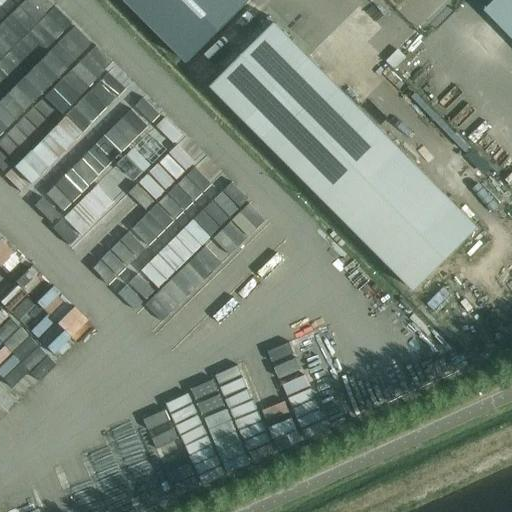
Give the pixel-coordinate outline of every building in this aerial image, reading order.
[(128,0),(188,60),(247,0),(128,0)] [(511,0),(494,0),(484,10),(511,38),(511,0)] [(54,6),(46,14),(62,29),(69,21),(54,6)] [(221,64),(227,70),(211,86),(415,290),(479,227),(293,41),(293,40),(269,16),(221,64)] [(0,167),(26,192),(52,164),(35,148),(107,72),(85,51),(94,41),(76,24),(64,37),(63,36),(36,65),(16,46),(24,38),(5,20),(0,25),(0,167)] [(138,183),(155,202),(208,155),(191,136),(138,183)] [(54,222),(82,193),(63,176),(36,204),(54,222)] [(126,196),(106,218),(124,235),(145,213),(126,196)] [(185,220),(117,283),(172,341),(207,308),(188,288),(263,218),(244,199),(210,231),(200,220),(192,227),(185,220)] [(0,243),(0,259),(5,265),(22,249),(9,235),(0,243)] [(73,297),(55,313),(70,329),(88,312),(73,297)] [(224,372),(246,435),(272,426),(273,431),(297,423),(270,346),(244,356),(247,364),(224,372)] [(0,417),(22,403),(8,382),(0,387),(0,417)] [(220,384),(201,392),(223,448),(242,440),(220,384)] [(153,434),(180,424),(172,401),(145,411),(153,434)] [(179,497),(207,486),(193,450),(165,461),(179,497)]
